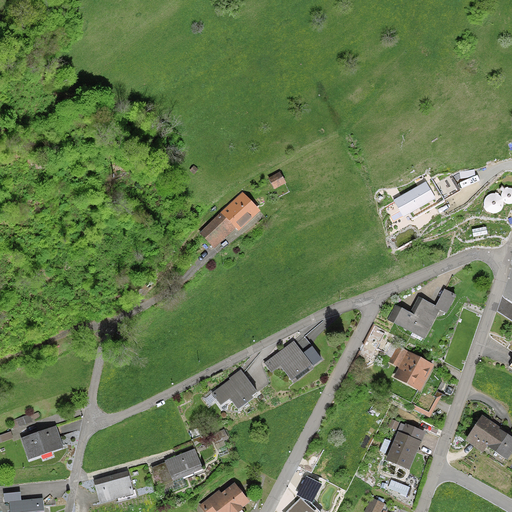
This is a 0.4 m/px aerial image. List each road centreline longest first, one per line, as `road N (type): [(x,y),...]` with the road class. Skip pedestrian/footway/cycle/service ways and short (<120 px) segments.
road 1 (residential): [(373,295),(112,418),(88,422)]
road 2 (residential): [(373,295),(267,511)]
road 3 (residential): [(195,231),(109,331),(88,422)]
road 4 (residential): [(435,470),(504,264)]
road 5 (residential): [(504,264),(464,257),(373,295)]
